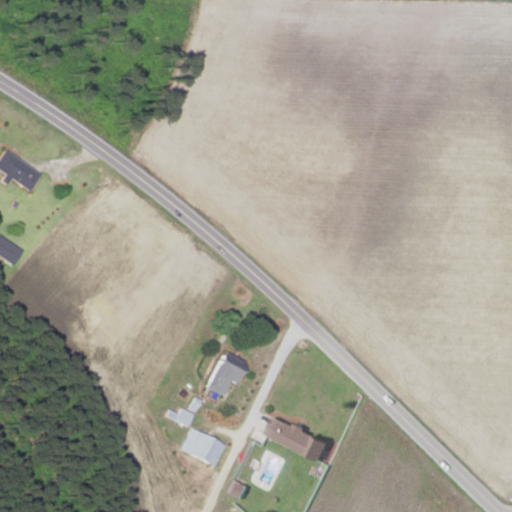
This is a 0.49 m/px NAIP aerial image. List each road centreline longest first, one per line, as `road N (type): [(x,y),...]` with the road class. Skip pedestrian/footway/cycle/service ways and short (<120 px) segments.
road 1 (secondary): [(500,511),(166,199),(0,84)]
road 2 (residential): [(299,318),(202,511)]
